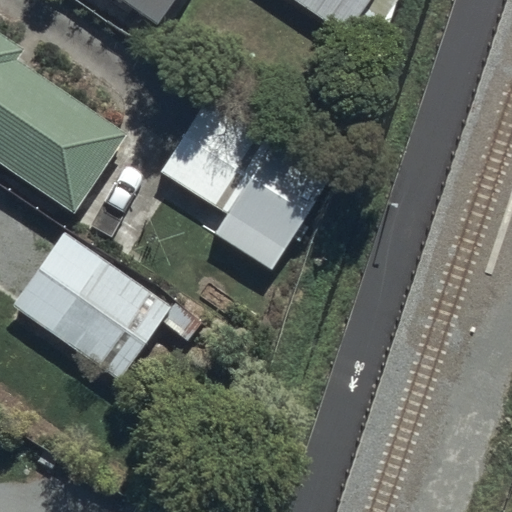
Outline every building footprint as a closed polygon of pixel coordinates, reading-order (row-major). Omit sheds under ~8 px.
[(128,0),(156,19),(168,0),(128,0)] [(277,0),(339,40),(350,23),(379,37),(392,0),(277,0)] [(0,28),(0,158),(40,186),(32,199),(57,216),(66,204),(72,208),(78,200),(98,213),(117,185),(98,172),(128,130),(19,55),(25,46),(0,28)] [(326,181),(207,97),(158,167),(173,177),(159,197),(267,269),(326,181)] [(196,322),(60,229),(12,300),(15,302),(0,324),(0,328),(25,346),(39,326),(115,379),(157,317),(186,337),(196,322)] [(158,511),(135,498),(126,511),(158,511)]
